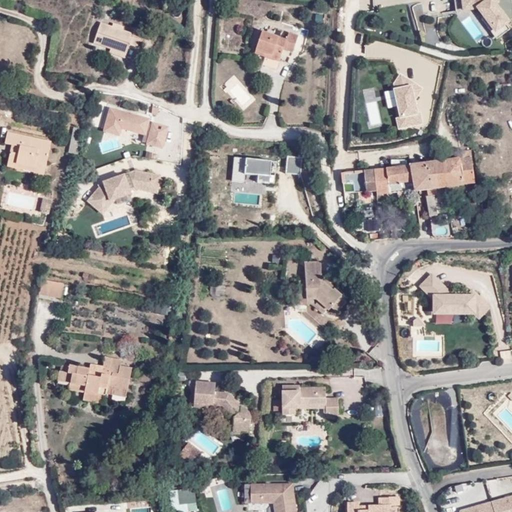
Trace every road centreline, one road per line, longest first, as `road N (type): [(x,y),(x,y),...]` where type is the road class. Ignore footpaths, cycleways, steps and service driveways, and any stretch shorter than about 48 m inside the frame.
road 1 (residential): [(388,260),(354,240),(337,214),(326,143),(244,134),(207,115),(211,0)]
road 2 (residential): [(433,511),(406,449),(393,385),(382,295),(388,260)]
road 3 (unknown): [(391,368),(248,371)]
road 4 (unknown): [(38,476),(47,471),(38,352)]
road 5 (residential): [(388,260),(401,249),(511,241)]
